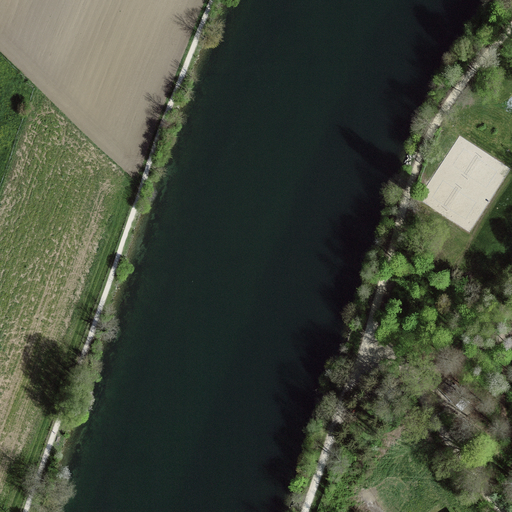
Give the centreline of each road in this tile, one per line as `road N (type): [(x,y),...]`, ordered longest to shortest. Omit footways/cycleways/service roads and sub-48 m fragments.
road 1 (track): [(217,0),(24,511)]
road 2 (track): [(511,24),(430,131),(369,334)]
road 3 (track): [(369,334),(305,511)]
